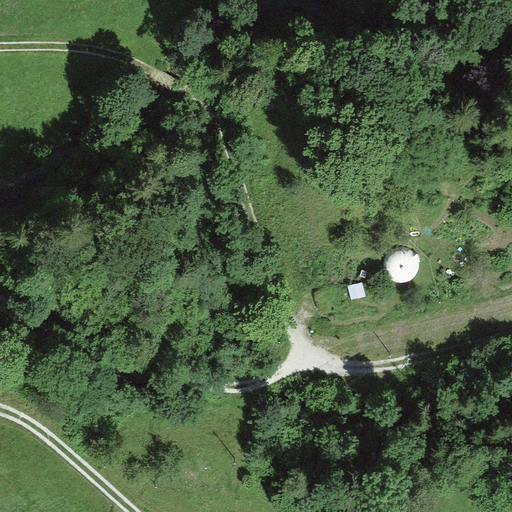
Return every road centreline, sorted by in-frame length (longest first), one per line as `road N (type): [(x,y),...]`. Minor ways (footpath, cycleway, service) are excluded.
road 1 (track): [(511,329),(355,366),(310,355),(283,314),(220,114),(203,93),(101,46),(0,44)]
road 2 (track): [(310,355),(253,380),(182,381),(87,364),(0,305)]
road 3 (track): [(133,511),(21,416),(0,408)]
